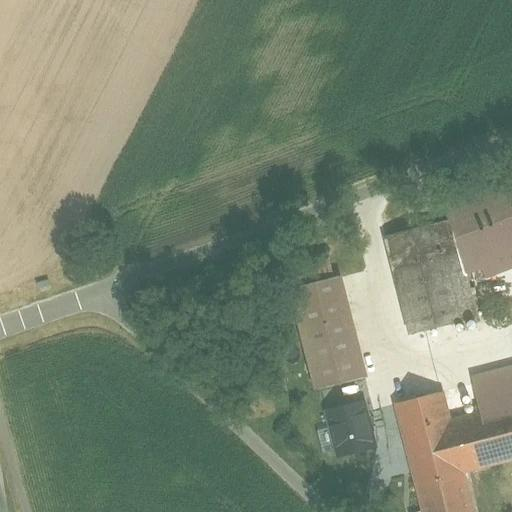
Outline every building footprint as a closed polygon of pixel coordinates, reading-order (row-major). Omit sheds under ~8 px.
[(511,192),(506,192),(495,195),(487,201),(481,211),(480,221),(483,232),(489,240),(499,246),(509,247),(511,246),(511,192)] [(337,387),(368,380),(341,263),(290,275),(316,392),(337,387)] [(490,415),(511,409),(511,363),(479,372),(490,415)] [(446,392),(396,405),(422,511),(476,511),(467,476),(511,464),(511,409),(490,415),(454,424),(446,392)] [(339,455),(374,447),(363,403),(328,411),(339,455)]
